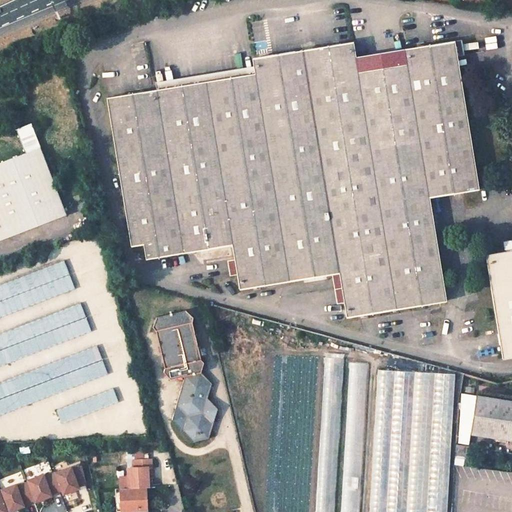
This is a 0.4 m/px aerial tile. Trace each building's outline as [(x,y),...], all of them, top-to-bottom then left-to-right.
[(255,73),(107,97),(131,246),(144,244),(146,259),(232,244),(240,289),(340,272),(347,316),(446,301),(429,197),(478,189),(454,41),(403,49),(406,64),(358,72),(353,42),(253,58),(255,73)] [(24,153),(0,162),(0,239),(66,215),(30,123),(15,129),(24,153)] [(511,249),(485,254),(502,358),(511,356),(511,249)] [(64,263),(0,284),(0,316),(74,293),(64,263)] [(0,395),(113,360),(107,342),(52,359),(48,346),(89,333),(81,306),(0,331),(0,395)] [(156,328),(165,365),(163,370),(171,378),(185,376),(172,419),(193,441),(209,438),(218,408),(206,400),(211,386),(201,373),(204,363),(201,361),(192,321),(193,316),(186,309),(157,316),(152,325),(156,328)] [(324,359),(314,511),(334,511),(343,360),(324,359)] [(349,360),(339,511),(359,511),(368,362),(349,360)] [(376,370),(368,511),(443,511),(451,374),(376,370)] [(511,399),(476,394),(470,434),(511,440),(511,399)] [(464,395),(457,442),(467,444),(474,397),(464,395)] [(152,479),(151,459),(133,459),(134,467),(127,467),(128,488),(145,487),(148,487),(148,479),(152,479)] [(71,469),(70,467),(55,473),(62,490),(63,494),(78,488),(78,486),(86,484),(82,467),(71,469)] [(59,491),(62,490),(55,473),(52,474),(59,491)] [(44,477),(43,474),(28,480),(28,482),(35,499),(35,501),(51,496),(50,494),(59,491),(52,474),(44,477)] [(35,499),(28,482),(25,483),(31,501),(35,499)] [(15,485),(0,490),(2,497),(6,505),(8,511),(23,506),(23,504),(31,501),(25,483),(16,486),(15,485)] [(120,488),(122,511),(147,510),(145,487),(128,488),(120,488)]
